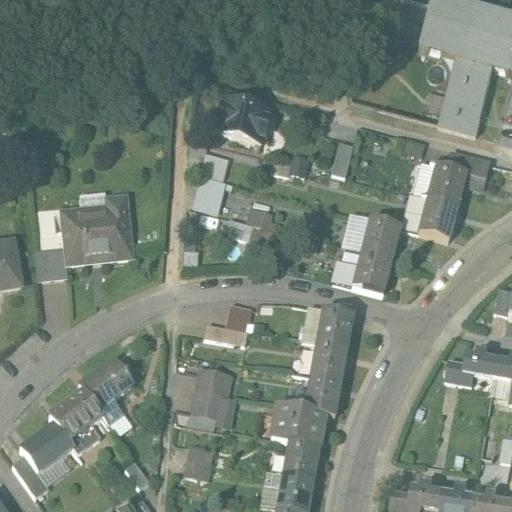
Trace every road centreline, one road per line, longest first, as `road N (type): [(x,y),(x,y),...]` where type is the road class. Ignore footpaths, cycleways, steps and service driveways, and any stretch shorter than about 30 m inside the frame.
road 1 (residential): [(426,325),(300,285),(207,284),(169,292),(75,346),(0,412)]
road 2 (tertiary): [(426,325),(361,469)]
road 3 (residential): [(361,469),(511,490)]
road 4 (tertiary): [(511,234),(426,325)]
